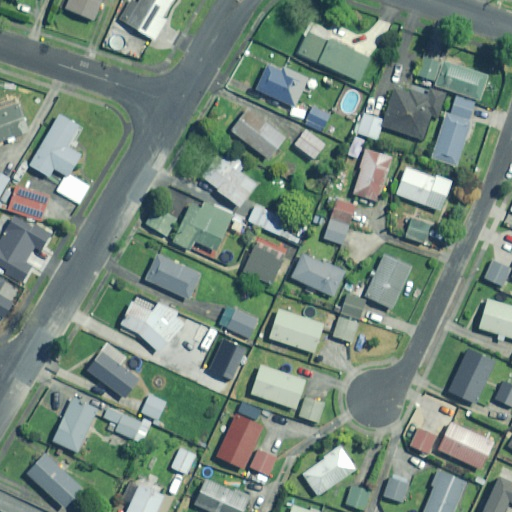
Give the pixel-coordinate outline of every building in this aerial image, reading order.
[(102,0),(70,0),(67,9),(94,21),(102,0)] [(140,0),(138,3),(133,0),(132,0),(121,20),(155,41),(167,21),(163,19),(173,0),(140,0)] [(331,35),(311,26),(299,54),(360,82),(371,56),(330,37),(331,35)] [(144,46),(134,43),(132,54),(142,57),(144,46)] [(488,76),(424,56),(418,76),(437,82),(436,86),(481,100),(488,76)] [(256,89),(295,107),(303,90),(309,93),(314,81),(283,67),(282,70),(268,64),(256,89)] [(382,126),(386,128),(423,140),(432,113),(438,116),(445,96),(413,85),(410,92),(397,87),(386,121),(364,114),(358,133),(377,139),(382,126)] [(477,104),(456,97),(450,114),(445,112),(430,158),(456,167),(477,104)] [(0,142),(29,132),(17,98),(0,104),(2,108),(0,108),(0,142)] [(330,115),(313,106),(305,123),(322,132),(330,115)] [(82,128),(60,115),(30,166),(49,177),(54,169),(69,177),(81,156),(69,149),(82,128)] [(259,133),(241,119),(232,132),(270,160),(286,138),(265,123),(259,133)] [(326,145),(306,130),(294,147),(313,162),(326,145)] [(243,165),(220,148),(199,176),(241,206),(257,184),(239,171),(243,165)] [(393,159),(367,150),(353,194),(379,202),(393,159)] [(451,183),(407,167),(397,195),(440,211),(451,183)] [(0,196),(10,179),(0,173),(0,196)] [(15,185),(6,211),(43,223),(51,196),(15,185)] [(330,219),(350,225),(356,205),(336,199),(330,219)] [(202,205),(193,201),(173,242),(190,250),(194,242),(216,252),(233,216),(204,202),(202,205)] [(156,205),(145,223),(167,236),(178,218),(156,205)] [(308,229),(256,205),(249,222),(301,245),(308,229)] [(350,225),(330,219),(324,240),(343,246),(350,225)] [(431,226),(413,219),(406,238),(425,244),(431,226)] [(350,228),(344,246),(361,267),(385,244),(377,235),(368,243),(366,241),(367,235),(350,228)] [(284,260),(255,247),(243,272),(273,285),(284,260)] [(201,275),(157,254),(145,280),(190,300),(201,275)] [(335,298),(347,272),(324,262),(324,263),(304,254),(292,278),(335,298)] [(412,268),(385,255),(366,297),(393,309),(412,268)] [(511,271),(511,268),(493,259),(484,277),(504,287),(511,271)] [(0,286),(13,275),(0,260),(0,286)] [(347,280),(343,288),(354,293),(355,290),(362,293),(365,286),(358,283),(357,285),(347,280)] [(367,301),(349,294),(342,313),(359,321),(367,301)] [(511,307),(488,300),(479,328),(511,338),(511,307)] [(152,314),(135,302),(121,322),(162,352),(185,321),(160,303),(152,314)] [(258,321),(228,306),(219,324),(250,339),(258,321)] [(320,308),(319,309),(319,308),(318,307),(317,307),(316,306),(315,306),(314,306),(313,306),(310,307),(309,308),(308,309),(308,310),(307,311),(307,312),(307,313),(307,314),(308,315),(309,316),(309,317),(310,318),(311,318),(312,319),(313,319),(315,319),(316,318),(317,318),(318,317),(319,317),(319,316),(320,315),(321,315),(322,316),(323,316),(324,316),(325,315),(326,315),(327,314),(327,313),(327,312),(327,311),(327,310),(327,309),(326,308),(325,308),(325,307),(324,307),(322,307),(321,307),(320,308)] [(270,338),(314,354),(323,328),(333,331),(331,336),(353,343),(359,324),(337,317),(334,328),(324,325),(280,310),(270,338)] [(126,358),(108,345),(89,371),(126,399),(141,379),(122,365),(126,358)] [(495,362),(468,350),(449,392),(475,404),(495,362)] [(306,382),(261,366),(252,394),(296,410),(306,382)] [(511,385),(504,382),(496,400),(511,406),(511,385)] [(167,403),(150,395),(142,412),(158,420),(167,403)] [(325,404),(306,398),(300,417),(319,423),(325,404)] [(96,411),(72,400),(53,442),(78,453),(96,411)] [(151,425),(123,412),(114,432),(142,445),(151,425)] [(264,427),(236,415),(218,457),(245,470),(264,427)] [(493,443),(451,424),(439,451),(481,470),(493,443)] [(438,436),(419,427),(411,446),(430,454),(438,436)] [(356,470),(340,447),(303,474),(319,497),(356,470)] [(196,456),(181,449),(172,468),(187,475),(196,456)] [(277,457),(258,449),(250,468),(269,476),(277,457)] [(83,490),(46,456),(28,475),(65,509),(83,490)] [(456,511),(469,483),(439,470),(432,486),(435,487),(423,511),(456,511)] [(410,481),(392,475),(385,497),(403,503),(410,481)] [(208,477),(195,506),(207,511),(244,511),(251,497),(208,477)] [(511,484),(500,478),(481,511),(506,511),(511,503),(511,484)] [(157,511),(165,495),(131,479),(122,499),(132,503),(127,511),(157,511)] [(372,492),(353,485),(346,504),(365,511),(372,492)]
